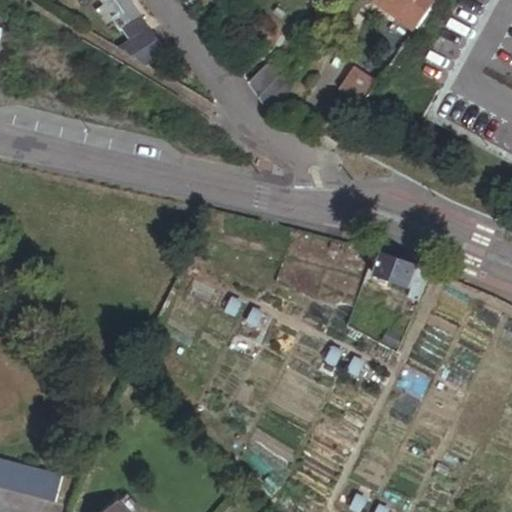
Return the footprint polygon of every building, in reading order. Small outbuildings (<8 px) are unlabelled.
[(145,21),(130,0),(103,0),(126,33),(145,21)] [(413,31),(435,0),(371,0),(413,31)] [(490,102),(511,75),(511,34),(500,24),(481,47),(498,61),(486,76),(492,81),(481,95),(490,102)] [(165,49),(149,25),(132,36),(128,33),(112,44),(143,62),(165,49)] [(359,104),(374,84),(354,69),(339,89),(359,104)] [(272,84),(263,71),(247,82),(256,95),(272,84)] [(262,122),(281,97),(272,84),(256,95),(247,82),(239,88),(262,122)] [(416,300),(429,271),(378,253),(371,274),(408,288),(406,296),(416,300)] [(237,313),(242,302),(231,296),(225,307),(237,313)] [(258,324),(263,313),(252,308),(247,318),(258,324)] [(391,337),(394,329),(382,324),(377,336),(387,340),(388,336),(391,337)] [(394,350),(398,340),(391,337),(388,336),(387,340),(384,346),(394,350)] [(337,362),(342,352),(331,346),(326,356),(337,362)] [(358,373),(364,362),(353,356),(347,367),(358,373)] [(0,485),(52,499),(59,471),(0,455),(0,485)] [(361,511),(366,499),(355,494),(350,506),(361,511)] [(126,511),(112,497),(96,511),(126,511)]
